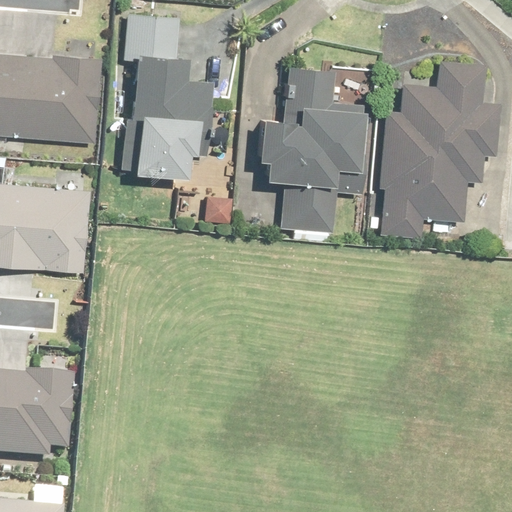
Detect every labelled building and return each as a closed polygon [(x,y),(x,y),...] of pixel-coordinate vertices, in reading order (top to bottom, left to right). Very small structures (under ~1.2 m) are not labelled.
[(511,0),(477,0),(477,18),(511,20),(511,0)] [(207,151),(215,22),(128,17),(120,145),(207,151)] [(105,62),(0,53),(0,135),(98,143),(105,62)] [(325,87),(238,79),(226,207),(243,208),(242,238),(299,241),(300,212),(316,213),(329,196),(332,134),(325,87)] [(447,84),(403,82),(402,109),(369,106),(366,131),(345,129),(331,246),(414,254),(418,243),(428,239),(435,202),(448,202),(459,173),(457,142),(455,141),(457,114),(446,113),(447,84)] [(96,183),(0,175),(0,268),(88,275),(96,183)] [(77,372),(0,366),(0,446),(71,452),(77,372)] [(68,511),(69,495),(0,490),(0,511),(68,511)]
